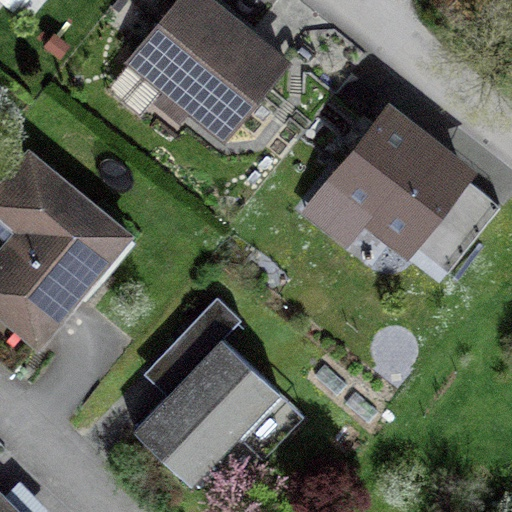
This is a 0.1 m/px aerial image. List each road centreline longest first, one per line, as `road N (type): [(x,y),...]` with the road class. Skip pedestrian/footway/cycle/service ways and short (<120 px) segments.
road 1 (residential): [(511,145),(319,0)]
road 2 (residential): [(100,511),(0,420)]
